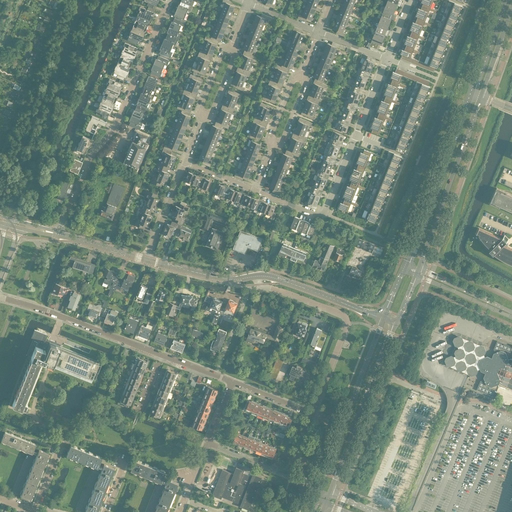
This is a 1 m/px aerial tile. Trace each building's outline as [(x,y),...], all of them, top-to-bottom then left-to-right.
[(159,1),(157,0),(144,0),(143,0),(142,3),(154,8),(157,2),(158,2),(159,1)] [(232,2),(227,0),(223,0),(223,1),(225,3),(223,8),(233,12),(235,6),(231,5),(232,2)] [(267,2),(265,5),(274,8),(275,5),(272,4),(273,0),(262,0),(263,0),(267,2)] [(318,3),(310,0),(307,0),(306,5),(316,9),(316,7),(318,3)] [(396,1),(392,0),(387,0),(386,6),(395,10),(397,4),(395,3),(396,1)] [(412,58),(410,63),(417,66),(433,72),(434,72),(434,71),(435,68),(437,68),(439,63),(440,61),(442,57),(443,55),(445,50),(445,48),(447,43),(448,41),(450,36),(451,34),(453,29),(454,27),(456,22),(457,20),(459,15),(459,13),(461,8),(462,6),(461,5),(457,4),(458,2),(459,0),(462,2),(464,2),(464,0),(450,0),(450,1),(449,0),(449,1),(450,1),(425,63),(424,62),(424,63),(418,60),(412,58)] [(427,0),(421,0),(421,2),(423,3),(422,6),(430,9),(430,8),(433,2),(427,0)] [(354,5),(344,1),(343,5),(340,4),(339,7),(342,8),(342,6),(352,10),(354,5)] [(181,5),(180,5),(179,5),(178,6),(176,11),(186,15),(188,10),(190,11),(192,6),(182,2),(181,5)] [(316,9),(306,5),(304,10),(314,14),(315,10),(318,11),(319,8),(316,7),(316,9)] [(342,6),(342,8),(340,12),(350,16),(352,10),(342,6)] [(395,10),(386,6),(383,13),(389,16),(390,14),(393,15),(395,10)] [(418,8),(417,12),(427,16),(429,10),(430,9),(422,6),(420,9),(418,8)] [(137,14),(137,15),(150,21),(151,19),(150,19),(153,12),(140,7),(139,10),(140,11),(139,14),(137,14)] [(233,12),(223,8),(221,14),(230,18),(231,16),(233,12)] [(314,14),(304,10),(302,16),(299,15),(298,18),(306,21),(307,18),(311,20),(314,14)] [(186,15),(176,11),(175,14),(175,15),(176,15),(175,16),(176,16),(175,19),(185,23),(186,20),(184,19),(186,15)] [(350,16),(340,12),(338,16),(338,17),(347,21),(350,16)] [(417,12),(415,16),(417,16),(416,20),(424,23),(425,22),(427,16),(417,12)] [(389,16),(383,13),(380,21),(389,25),(391,19),(389,19),(389,16)] [(230,18),(221,14),(218,19),(228,23),(230,19),(232,20),(233,17),(231,16),(230,18)] [(257,15),(254,21),(264,25),(266,19),(269,20),(270,17),(262,14),(261,16),(257,15)] [(150,21),(137,15),(136,16),(137,17),(135,23),(146,28),(149,21),(150,22),(150,21)] [(347,21),(338,17),(338,16),(336,15),(335,18),(337,19),(335,23),(345,27),(347,21)] [(174,22),(173,22),(172,22),(171,23),(170,26),(179,30),(181,26),(184,27),(185,23),(175,19),(174,22)] [(228,23),(218,19),(216,25),(226,29),(226,27),(228,23)] [(413,22),(411,26),(421,30),(424,24),(424,23),(416,20),(415,23),(413,22)] [(264,25),(254,21),(253,25),(250,24),(249,27),(252,28),(252,26),(262,30),(264,25)] [(389,25),(380,21),(377,28),(383,31),(384,29),(387,30),(389,25)] [(146,28),(135,23),(132,30),(130,30),(130,31),(144,37),(144,35),(143,35),(146,28)] [(345,27),(335,23),(333,29),(337,30),(336,33),(344,36),(345,33),(343,32),(345,27)] [(226,29),(216,25),(214,30),(224,34),(225,30),(228,31),(229,28),(226,27),(226,29)] [(170,26),(168,31),(168,32),(168,33),(169,33),(168,36),(178,41),(180,35),(178,34),(179,30),(170,26)] [(252,26),(252,28),(250,32),(260,36),(262,30),(252,26)] [(411,26),(410,29),(412,30),(411,33),(419,37),(419,36),(421,30),(411,26)] [(303,30),(294,27),(293,30),(296,31),(293,36),(303,40),(305,34),(301,33),(303,30)] [(383,31),(377,28),(374,36),(383,40),(385,35),(383,34),(383,31)] [(224,34),(214,30),(211,38),(211,39),(219,42),(220,39),(221,40),(224,34)] [(144,37),(130,31),(129,32),(131,33),(129,36),(128,36),(126,39),(139,44),(142,38),(143,38),(144,37)] [(260,36),(250,32),(248,36),(246,35),(245,38),(247,39),(248,37),(257,41),(260,36)] [(407,36),(406,39),(416,43),(418,38),(419,37),(411,33),(409,36),(407,36)] [(164,40),(162,44),(172,48),(173,45),(176,46),(178,41),(168,36),(167,39),(166,39),(165,40),(165,39),(164,40)] [(211,39),(211,38),(206,36),(204,40),(207,41),(204,46),(214,50),(216,46),(217,46),(219,42),(211,39)] [(303,40),(293,36),(291,42),(301,46),(301,44),(303,40)] [(383,40),(374,36),(371,43),(372,44),(370,47),(376,49),(378,44),(381,45),(383,40)] [(248,37),(247,39),(245,43),(255,47),(257,41),(248,37)] [(406,39),(404,43),(406,44),(405,47),(413,50),(414,49),(416,43),(406,39)] [(301,46),(291,42),(289,48),(299,51),(300,47),(303,48),(304,45),(301,44),(301,46)] [(327,43),(325,49),(335,53),(337,47),(339,48),(341,45),(332,42),(331,45),(327,43)] [(122,50),(121,51),(135,57),(136,55),(134,55),(137,48),(125,43),(123,46),(125,47),(123,50),(122,50)] [(245,50),(244,52),(252,55),(255,47),(245,43),(243,49),(245,50)] [(172,48),(162,44),(160,48),(160,49),(161,49),(161,50),(162,51),(161,54),(171,58),(173,53),(170,51),(172,48)] [(214,50),(204,46),(202,51),(200,50),(199,53),(212,59),(214,54),(212,54),(214,50)] [(402,49),(400,53),(402,54),(406,56),(410,58),(410,57),(413,51),(413,50),(405,47),(404,50),(402,49)] [(299,51),(289,48),(287,53),(296,57),(297,56),(299,51)] [(332,58),(335,53),(325,49),(323,53),(321,52),(320,55),(322,56),(323,55),(332,58)] [(135,57),(121,51),(121,52),(122,53),(119,59),(131,64),(133,58),(135,58),(135,57)] [(252,55),(244,52),(242,56),(243,57),(242,61),(251,65),(253,59),(256,60),(257,57),(252,55)] [(212,59),(199,53),(198,56),(200,57),(198,63),(207,66),(209,62),(210,63),(212,59)] [(296,57),(287,53),(284,59),(294,63),(296,58),(298,59),(299,57),(297,56),(296,57)] [(323,55),(322,56),(320,60),(330,64),(332,58),(323,55)] [(365,59),(363,64),(372,67),(374,62),(370,60),(371,57),(364,55),(363,58),(365,59)] [(155,60),(154,64),(163,68),(165,65),(167,66),(169,60),(159,56),(158,59),(157,59),(157,60),(157,59),(156,59),(156,60),(155,60)] [(131,64),(119,59),(116,66),(115,66),(115,67),(128,73),(129,71),(128,71),(131,64)] [(284,59),(281,67),(289,70),(290,68),(292,68),(294,63),(284,59)] [(328,70),(330,64),(320,60),(319,64),(317,63),(315,66),(318,67),(318,66),(328,70)] [(239,65),(237,69),(250,74),(251,71),(249,70),(251,65),(242,61),(240,65),(239,65)] [(206,71),(207,66),(198,63),(196,68),(193,67),(192,70),(194,71),(193,73),(194,73),(197,74),(197,72),(205,76),(207,71),(206,71)] [(166,69),(163,68),(154,64),(152,68),(152,69),(153,69),(152,70),(153,71),(152,74),(162,78),(166,69)] [(372,67),(363,64),(361,69),(359,68),(358,71),(364,74),(365,71),(370,73),(372,67)] [(289,70),(281,67),(276,65),(275,68),(277,69),(275,74),(285,78),(286,74),(287,74),(289,70)] [(318,66),(318,67),(316,71),(326,75),(328,70),(318,66)] [(128,73),(115,67),(114,68),(115,69),(114,72),(113,72),(111,75),(124,80),(127,74),(128,74),(128,73)] [(250,74),(237,69),(235,73),(237,73),(235,78),(244,81),(247,76),(249,77),(250,74)] [(315,78),(314,80),(322,84),(322,83),(326,75),(316,71),(314,77),(315,78)] [(364,74),(358,71),(357,74),(358,75),(356,80),(365,83),(367,78),(363,76),(364,74)] [(362,217),(367,219),(369,220),(375,223),(377,217),(378,215),(380,210),(381,208),(383,203),(384,201),(386,195),(387,193),(389,188),(390,186),(392,181),(393,179),(395,173),(396,171),(398,166),(399,164),(401,159),(402,157),(402,156),(400,156),(397,154),(398,153),(398,151),(402,152),(403,153),(404,152),(404,150),(406,145),(407,143),(409,138),(410,136),(412,130),(413,128),(415,123),(416,121),(418,116),(419,114),(421,108),(422,106),(424,101),(425,99),(427,94),(428,92),(430,86),(428,86),(429,83),(430,81),(413,74),(407,72),(405,76),(405,77),(410,79),(416,81),(416,82),(417,82),(391,147),(390,147),(391,148),(390,150),(389,151),(388,152),(389,152),(363,217),(362,217)] [(393,72),(391,77),(393,78),(391,81),(399,84),(399,83),(402,76),(402,75),(399,74),(395,72),(393,72)] [(202,84),(204,79),(196,76),(197,74),(194,73),(193,75),(190,74),(189,77),(191,78),(189,84),(199,88),(201,83),(202,84)] [(160,83),(161,80),(162,78),(152,74),(151,76),(150,76),(150,77),(149,77),(148,77),(146,81),(156,85),(157,82),(160,83)] [(285,78),(275,74),(273,80),(270,79),(269,82),(282,87),(284,83),(283,82),(285,78)] [(242,87),(244,81),(235,78),(233,82),(232,81),(230,86),(243,91),(245,88),(242,87)] [(107,86),(106,87),(120,93),(120,91),(119,91),(122,84),(110,79),(108,82),(109,83),(108,86),(107,86)] [(322,84),(314,80),(313,84),(314,85),(312,89),(322,93),(324,88),(326,89),(328,85),(322,83),(322,84)] [(365,83),(356,80),(354,85),(353,84),(351,87),(358,90),(359,87),(363,89),(365,83)] [(156,85),(146,81),(145,85),(145,86),(145,87),(146,88),(145,91),(155,95),(157,90),(154,89),(156,85)] [(388,83),(386,89),(395,92),(398,85),(399,84),(391,81),(390,84),(388,83)] [(282,87),(269,82),(268,85),(270,86),(268,91),(278,95),(280,91),(281,91),(282,87)] [(199,88),(189,84),(187,89),(185,88),(184,91),(197,96),(198,92),(197,92),(199,88)] [(120,93),(106,87),(106,88),(107,89),(104,95),(115,100),(118,94),(119,94),(120,93)] [(358,90),(351,87),(350,90),(352,91),(350,96),(359,100),(361,94),(357,92),(358,90)] [(309,93),(308,97),(321,102),(322,99),(320,98),(322,93),(312,89),(310,93),(309,93)] [(386,89),(384,94),(386,95),(385,98),(392,101),(392,100),(395,92),(386,89)] [(228,94),(226,99),(236,102),(238,97),(241,98),(242,95),(229,90),(227,94),(228,94)] [(151,103),(155,95),(145,91),(144,94),(143,93),(142,94),(141,94),(139,98),(151,103)] [(197,96),(184,91),(182,94),(185,95),(183,100),(192,104),(194,100),(195,100),(197,96)] [(278,95),(268,91),(266,96),(264,95),(262,99),(276,104),(277,100),(276,99),(278,95)] [(115,100),(104,95),(101,102),(100,102),(99,103),(113,109),(114,107),(112,107),(115,100)] [(359,100),(350,96),(348,101),(346,100),(345,103),(351,106),(352,103),(357,105),(359,100)] [(321,102),(308,97),(306,101),(307,102),(305,106),(315,110),(317,104),(320,105),(321,102)] [(148,112),(151,103),(139,98),(137,102),(137,103),(138,103),(138,104),(139,105),(138,108),(148,112)] [(381,100),(379,105),(388,109),(391,102),(392,101),(385,98),(383,101),(381,100)] [(224,102),(222,107),(235,112),(236,109),(234,108),(236,102),(226,99),(225,103),(224,102)] [(192,104),(183,100),(180,106),(178,105),(177,108),(182,110),(190,113),(192,109),(190,109),(192,104)] [(262,107),(260,112),(269,116),(271,112),(272,112),(274,108),(261,102),(260,106),(262,107)] [(108,118),(111,110),(113,110),(113,109),(99,103),(99,104),(100,105),(98,108),(97,108),(96,111),(103,114),(102,115),(102,118),(105,119),(106,117),(108,118)] [(351,106),(345,103),(344,106),(345,107),(343,112),(352,116),(355,110),(350,109),(351,106)] [(379,105),(377,111),(379,111),(378,115),(385,118),(386,117),(388,109),(379,105)] [(313,115),(315,110),(305,106),(304,110),(303,110),(301,114),(314,119),(315,116),(313,115)] [(235,112),(222,107),(220,111),(221,111),(220,115),(229,119),(232,114),(234,115),(235,112)] [(134,111),(133,111),(133,112),(132,115),(141,119),(143,116),(145,117),(148,112),(138,108),(136,111),(135,110),(135,111),(134,111)] [(182,110),(179,118),(188,122),(191,116),(189,116),(190,113),(182,110)] [(269,116),(260,112),(258,117),(255,116),(254,119),(267,125),(269,121),(268,120),(269,116)] [(352,116),(343,112),(341,117),(340,116),(338,119),(345,122),(346,119),(350,121),(352,116)] [(141,119),(132,115),(130,119),(130,120),(130,121),(131,121),(131,122),(132,122),(130,125),(140,129),(142,126),(139,125),(141,119)] [(217,119),(215,123),(223,126),(223,127),(228,129),(230,125),(227,125),(229,119),(220,115),(218,120),(217,119)] [(375,117),(373,122),(382,126),(385,119),(385,118),(378,115),(377,118),(375,117)] [(97,126),(99,123),(105,126),(107,123),(92,116),(90,120),(86,129),(86,130),(95,134),(94,133),(96,130),(93,129),(94,126),(93,126),(94,123),(97,126)] [(188,122),(179,118),(176,124),(186,128),(187,126),(188,122)] [(299,123),(297,127),(307,131),(309,125),(311,126),(312,123),(299,118),(298,122),(299,123)] [(267,125),(254,119),(253,122),(255,123),(253,129),(263,133),(264,128),(266,129),(267,125)] [(345,122),(338,119),(337,122),(339,123),(337,128),(346,132),(348,126),(344,125),(345,122)] [(373,122),(370,127),(373,128),(371,131),(371,132),(378,135),(382,126),(373,122)] [(213,125),(210,131),(220,135),(223,127),(223,126),(215,123),(214,126),(213,125)] [(186,128),(176,124),(174,129),(184,133),(185,129),(188,130),(189,127),(187,126),(186,128)] [(294,131),(293,135),(306,140),(307,137),(304,136),(307,131),(297,127),(295,131),(294,131)] [(184,133),(174,129),(172,135),(182,139),(182,137),(184,133)] [(263,133),(253,129),(251,134),(249,133),(247,136),(252,138),(260,141),(262,137),(261,137),(263,133)] [(220,135),(210,131),(209,135),(206,134),(205,137),(207,138),(208,136),(218,140),(220,135)] [(124,162),(138,168),(149,143),(146,142),(148,137),(137,132),(134,139),(133,141),(133,142),(124,162)] [(342,142),(344,136),(333,132),(331,137),(330,140),(337,143),(338,140),(342,142)] [(182,139),(172,135),(170,140),(179,144),(181,140),(183,141),(185,138),(182,137),(182,139)] [(292,139),(290,144),(300,148),(302,142),(304,143),(306,140),(293,135),(291,139),(292,139)] [(89,145),(88,145),(90,139),(83,136),(81,142),(80,142),(79,142),(79,143),(78,143),(78,144),(78,145),(79,146),(76,151),(81,153),(84,147),(85,147),(86,147),(87,147),(88,147),(89,145)] [(208,136),(207,138),(206,142),(215,146),(218,140),(208,136)] [(252,138),(249,147),(259,150),(261,145),(259,144),(260,141),(252,138)] [(179,144),(170,140),(167,146),(165,145),(164,148),(172,152),(173,149),(177,150),(179,144)] [(340,147),(336,145),(337,143),(330,140),(329,143),(328,143),(326,148),(338,152),(340,147)] [(215,146),(206,142),(204,146),(202,145),(201,148),(203,149),(204,148),(213,151),(215,146)] [(287,147),(286,152),(294,155),(299,157),(300,154),(298,153),(300,148),(290,144),(289,148),(287,147)] [(259,150),(249,147),(247,152),(257,156),(257,155),(259,150)] [(171,155),(172,152),(164,148),(161,154),(166,156),(165,158),(174,162),(176,157),(171,155)] [(204,148),(203,149),(201,153),(211,157),(213,151),(204,148)] [(336,158),(338,152),(326,148),(324,153),(325,153),(324,156),(330,159),(331,156),(336,158)] [(361,152),(359,157),(368,161),(371,152),(364,149),(364,150),(363,153),(361,152)] [(257,156),(247,152),(245,158),(254,162),(256,157),(258,158),(259,156),(257,155),(257,156)] [(283,153),(281,159),(290,163),(294,155),(286,152),(285,154),(283,153)] [(203,161),(202,163),(210,167),(211,164),(209,163),(211,157),(201,153),(199,159),(203,161)] [(329,161),(330,159),(324,156),(322,159),(324,160),(322,165),(331,168),(333,163),(329,161)] [(359,157),(356,162),(359,163),(357,166),(364,169),(365,168),(368,161),(359,157)] [(172,168),(174,162),(165,158),(164,161),(161,160),(159,164),(157,163),(157,165),(159,166),(167,169),(169,166),(172,168)] [(254,162),(245,158),(242,163),(252,167),(253,166),(254,162)] [(69,170),(77,174),(82,162),(74,159),(69,170)] [(290,163),(281,159),(279,163),(277,162),(276,165),(278,166),(279,165),(288,169),(290,163)] [(252,167),(242,163),(240,169),(250,173),(252,169),(254,169),(255,167),(253,166),(252,167)] [(279,165),(278,166),(276,170),(286,174),(288,169),(279,165)] [(331,168),(322,165),(320,170),(318,169),(317,172),(324,175),(325,172),(329,174),(331,168)] [(170,173),(166,172),(167,169),(159,166),(157,171),(159,172),(158,175),(167,179),(170,173)] [(354,169),(352,174),(361,178),(364,170),(364,169),(357,166),(356,169),(354,169)] [(250,173),(240,169),(238,174),(235,173),(234,176),(242,180),(244,177),(248,179),(250,173)] [(286,174),(276,170),(275,175),(272,174),(271,176),(274,177),(274,176),(284,180),(286,174)] [(186,178),(184,177),(181,183),(184,184),(185,182),(191,184),(195,174),(189,172),(187,175),(186,178)] [(323,177),(324,175),(317,172),(316,175),(318,176),(316,181),(325,185),(327,179),(323,177)] [(199,176),(195,174),(191,184),(196,186),(195,188),(198,190),(203,176),(199,175),(199,176)] [(352,174),(350,179),(352,180),(351,183),(358,186),(358,185),(361,178),(352,174)] [(167,179),(158,175),(157,178),(154,177),(152,183),(161,186),(162,183),(165,184),(167,179)] [(207,178),(203,176),(198,190),(201,191),(202,189),(207,191),(211,181),(207,179),(207,178)] [(274,176),(274,177),(272,182),(282,185),(284,180),(274,176)] [(63,183),(57,198),(63,201),(65,196),(67,197),(73,184),(64,180),(63,183)] [(325,185),(316,181),(314,186),(312,185),(311,188),(317,191),(318,188),(323,190),(325,185)] [(273,189),(272,192),(281,195),(282,192),(279,191),(282,185),(272,182),(269,187),(273,189)] [(112,219),(124,188),(114,184),(111,183),(107,192),(111,194),(105,207),(103,206),(101,210),(100,215),(112,219)] [(347,185),(345,191),(354,194),(357,187),(358,186),(351,183),(349,186),(347,185)] [(220,198),(223,199),(228,186),(224,185),(224,186),(219,184),(215,194),(221,196),(220,198)] [(232,188),(228,186),(223,199),(226,201),(227,199),(232,201),(236,191),(232,189),(232,188)] [(316,194),(317,191),(311,188),(310,191),(311,192),(309,197),(318,201),(320,195),(316,194)] [(511,196),(510,196),(507,195),(507,193),(496,188),(493,195),(493,196),(489,203),(501,208),(501,207),(506,209),(511,211),(511,196)] [(159,199),(156,198),(157,195),(158,192),(153,190),(152,193),(148,191),(146,197),(149,198),(148,201),(157,205),(159,199)] [(240,193),(236,191),(232,201),(237,203),(237,205),(240,206),(245,193),(241,191),(240,193)] [(345,191),(343,196),(345,197),(344,200),(351,203),(351,202),(354,194),(345,191)] [(249,195),(245,193),(240,206),(243,207),(243,205),(249,207),(253,198),(248,196),(249,195)] [(318,201),(309,197),(307,202),(305,201),(304,205),(311,207),(312,204),(316,206),(318,201)] [(257,199),(253,198),(249,207),(254,210),(253,212),(256,213),(262,200),(257,198),(257,199)] [(266,201),(262,200),(256,213),(259,214),(260,212),(265,214),(269,204),(265,203),(266,201)] [(340,202),(338,208),(348,211),(351,204),(351,203),(344,200),(343,203),(340,202)] [(144,203),(142,208),(150,212),(152,209),(155,210),(157,205),(148,201),(147,204),(144,203)] [(180,204),(179,207),(176,206),(173,211),(183,215),(184,212),(187,213),(189,207),(180,204)] [(275,207),(269,204),(265,214),(271,216),(270,218),(273,220),(276,214),(273,212),(275,207)] [(150,212),(142,208),(139,213),(142,215),(141,218),(150,221),(153,216),(149,215),(150,212)] [(173,211),(171,217),(175,218),(173,221),(175,222),(182,225),(184,219),(181,218),(183,215),(173,211)] [(209,213),(209,216),(214,217),(213,221),(225,225),(228,219),(209,213)] [(213,221),(214,217),(209,216),(206,215),(202,226),(210,229),(213,221)] [(302,220),(301,220),(300,220),(299,219),(300,218),(295,216),(291,227),(301,231),(305,221),(304,220),(303,220),(302,220)] [(150,221),(141,218),(140,221),(137,219),(135,225),(144,229),(145,225),(148,227),(150,221)] [(312,236),(316,225),(312,223),(311,224),(310,224),(310,223),(309,222),(308,222),(307,221),(305,221),(301,231),(312,236)] [(179,224),(173,222),(172,222),(170,225),(167,224),(163,234),(170,237),(173,230),(176,232),(179,224)] [(182,226),(179,224),(176,232),(179,233),(178,236),(188,240),(192,230),(182,226)] [(208,240),(206,245),(217,249),(223,232),(213,228),(209,237),(208,240)] [(477,235),(477,236),(479,239),(481,242),(484,245),(486,248),(490,251),(489,251),(493,255),(494,254),(497,257),(500,259),(503,261),(507,262),(510,264),(511,264),(511,248),(507,247),(507,246),(507,243),(506,242),(509,240),(505,236),(502,238),(479,228),(476,234),(477,234),(479,235),(479,236),(478,236),(477,235)] [(238,251),(239,252),(240,251),(245,254),(248,247),(258,251),(260,246),(261,245),(261,244),(263,239),(240,230),(233,249),(238,251)] [(311,265),(313,266),(324,270),(334,246),(326,243),(318,260),(316,259),(315,261),(312,260),(311,265)] [(283,244),(282,247),(281,249),(280,248),(278,254),(285,257),(286,255),(288,255),(288,254),(288,253),(289,253),(290,253),(292,254),(295,248),(283,244)] [(383,249),(370,244),(367,250),(380,255),(383,249)] [(306,253),(297,249),(295,248),(292,254),(295,255),(296,256),(296,257),(295,258),(297,259),(296,261),(302,264),(305,258),(304,258),(306,253)] [(344,251),(338,249),(334,258),(340,261),(344,251)] [(70,257),(69,261),(74,263),(73,267),(88,271),(88,272),(89,272),(89,270),(93,271),(92,273),(93,273),(95,265),(70,257)] [(113,291),(118,280),(118,279),(116,278),(118,274),(114,272),(115,272),(106,268),(107,266),(104,265),(102,268),(105,271),(103,275),(108,277),(107,280),(105,279),(103,283),(111,287),(109,291),(107,296),(110,297),(110,296),(111,296),(111,295),(113,291)] [(353,276),(359,278),(361,271),(357,269),(358,269),(356,268),(356,269),(352,267),(349,274),(350,275),(350,276),(352,276),(353,276)] [(120,281),(118,280),(113,291),(115,292),(116,289),(120,291),(121,287),(128,290),(130,286),(131,286),(135,277),(128,274),(126,279),(125,278),(124,279),(121,278),(120,281)] [(67,294),(69,289),(65,287),(65,286),(61,284),(60,285),(58,284),(56,287),(54,293),(59,294),(62,296),(63,293),(67,294)] [(145,286),(141,284),(137,296),(137,297),(141,299),(143,298),(148,287),(145,286)] [(155,290),(150,302),(157,305),(158,303),(159,303),(161,304),(163,300),(165,301),(167,297),(169,294),(168,294),(169,290),(164,288),(163,290),(162,291),(159,290),(159,291),(155,290)] [(73,309),(75,310),(81,295),(74,292),(73,295),(71,295),(70,300),(71,300),(68,307),(72,308),(71,309),(73,309)] [(148,303),(152,294),(147,292),(143,301),(148,303)] [(180,310),(183,303),(191,305),(191,306),(195,307),(196,305),(196,306),(198,298),(192,297),(193,296),(188,295),(188,296),(182,295),(180,303),(179,307),(170,303),(165,313),(173,317),(175,312),(174,311),(175,308),(180,310)] [(215,314),(212,322),(217,324),(221,311),(218,310),(220,308),(221,305),(221,304),(222,302),(217,299),(216,298),(215,298),(214,298),(213,298),(211,303),(208,302),(206,309),(206,310),(206,311),(207,311),(207,310),(208,310),(213,312),(213,313),(215,314)] [(89,315),(88,316),(91,317),(92,316),(97,318),(99,315),(100,315),(102,308),(100,307),(101,305),(100,305),(99,305),(98,305),(97,305),(96,305),(96,306),(94,305),(95,302),(91,301),(91,300),(90,303),(89,303),(87,308),(88,308),(87,309),(86,309),(85,314),(85,313),(87,314),(89,315)] [(226,309),(225,311),(228,313),(229,311),(233,312),(237,304),(232,302),(233,301),(230,300),(229,301),(225,309),(226,309)] [(111,311),(105,308),(103,314),(106,316),(104,321),(111,324),(113,320),(114,320),(116,315),(117,315),(118,312),(112,309),(111,311)] [(443,308),(415,374),(431,381),(437,383),(443,386),(442,388),(444,389),(460,396),(462,391),(463,390),(466,388),(476,392),(479,393),(493,399),(494,396),(483,391),(485,388),(496,393),(499,386),(498,384),(499,382),(499,381),(498,380),(499,379),(501,380),(502,377),(498,376),(499,374),(498,374),(497,372),(497,371),(498,368),(499,367),(501,366),(502,367),(502,365),(507,367),(507,365),(505,364),(506,362),(507,362),(507,360),(508,360),(510,358),(511,354),(511,352),(502,348),(504,345),(511,347),(511,336),(509,335),(471,319),(467,317),(443,308)] [(125,328),(125,330),(131,332),(131,333),(131,332),(133,333),(134,333),(137,324),(128,320),(126,327),(125,327),(125,328)] [(247,340),(252,342),(253,338),(259,340),(258,341),(263,342),(265,337),(278,342),(281,334),(275,331),(273,336),(263,332),(263,331),(255,328),(254,330),(245,326),(247,322),(247,321),(243,331),(249,333),(248,335),(248,336),(247,340)] [(298,322),(296,324),(293,333),(294,333),(293,335),(297,336),(298,334),(301,336),(302,333),(305,333),(305,332),(306,331),(306,330),(306,329),(305,328),(306,325),(302,324),(302,322),(299,321),(298,322)] [(278,325),(275,331),(281,334),(283,327),(278,325)] [(148,339),(152,329),(142,326),(140,331),(139,331),(139,332),(138,335),(148,339)] [(317,328),(315,334),(311,344),(316,346),(317,343),(322,346),(324,340),(325,340),(326,337),(326,335),(321,333),(322,330),(317,328)] [(210,349),(210,350),(219,352),(220,349),(220,350),(221,346),(227,332),(219,329),(217,334),(218,335),(217,338),(216,338),(216,340),(216,341),(213,340),(212,344),(211,345),(211,347),(210,349)] [(46,334),(36,330),(34,330),(31,338),(34,339),(34,340),(33,340),(37,342),(36,346),(35,346),(31,358),(16,396),(15,398),(12,405),(13,405),(21,409),(22,407),(25,408),(27,403),(25,402),(41,361),(44,362),(45,362),(46,362),(46,363),(45,363),(46,363),(47,362),(58,366),(59,365),(64,367),(63,368),(75,373),(76,372),(80,374),(80,375),(92,380),(92,378),(95,379),(101,365),(55,346),(55,344),(45,340),(45,342),(43,341),(46,334)] [(154,341),(164,345),(165,342),(166,342),(167,339),(166,339),(168,336),(158,332),(159,330),(154,341)] [(182,352),(186,344),(181,342),(182,340),(180,339),(179,341),(174,339),(170,348),(182,352)] [(136,360),(134,364),(145,368),(147,361),(136,357),(135,360),(136,360)] [(145,368),(134,364),(132,370),(142,374),(145,368)] [(292,366),(289,374),(291,374),(289,379),(294,381),(295,376),(297,377),(297,376),(302,378),(301,379),(307,381),(310,374),(307,373),(307,372),(300,369),(301,367),(297,365),(296,367),(292,366)] [(142,374),(132,370),(129,376),(140,380),(142,374)] [(165,376),(175,380),(177,374),(178,374),(177,373),(177,374),(168,370),(167,370),(168,370),(165,376)] [(140,380),(129,376),(127,382),(137,386),(140,380)] [(163,382),(173,386),(175,380),(175,381),(175,380),(165,376),(163,382)] [(137,386),(127,382),(125,388),(135,392),(137,386)] [(160,388),(170,392),(171,392),(170,392),(172,386),(173,387),(173,386),(163,382),(162,382),(163,383),(161,388),(160,388)] [(208,386),(208,387),(206,392),(215,396),(216,394),(217,394),(218,392),(217,392),(218,390),(208,386)] [(135,392),(125,388),(122,394),(133,398),(135,392)] [(158,394),(168,398),(170,392),(170,393),(170,392),(160,388),(160,389),(158,394)] [(215,396),(206,392),(204,398),(213,401),(214,400),(215,400),(215,398),(215,397),(215,396)] [(133,398),(122,394),(120,401),(130,405),(133,398)] [(156,400),(155,400),(166,404),(168,399),(168,398),(158,394),(158,395),(156,400)] [(213,401),(204,398),(202,403),(211,407),(212,405),(213,403),(213,401)] [(153,406),(163,410),(165,405),(166,404),(155,400),(155,401),(153,406)] [(247,407),(246,410),(252,412),(256,402),(252,401),(252,402),(250,401),(249,404),(247,403),(246,407),(247,407)] [(260,404),(256,402),(252,412),(257,415),(261,405),(259,405),(260,404)] [(210,408),(211,407),(202,403),(201,406),(198,405),(197,408),(199,409),(209,413),(209,411),(210,411),(211,409),(210,408)] [(263,406),(261,405),(257,415),(263,417),(267,407),(263,405),(263,406)] [(151,413),(154,415),(160,417),(161,417),(160,417),(163,411),(163,410),(153,406),(153,407),(151,413),(150,413),(151,413)] [(271,408),(267,407),(263,417),(268,419),(272,410),(271,409),(271,408)] [(208,414),(209,413),(199,409),(197,414),(206,418),(207,417),(208,416),(209,415),(208,414)] [(274,411),(272,410),(268,419),(274,421),(278,411),(274,410),(274,411)] [(282,413),(278,411),(274,421),(280,424),(283,414),(282,414),(282,413)] [(206,418),(197,414),(195,413),(192,419),(195,420),(204,424),(205,422),(206,422),(206,420),(206,419),(206,418)] [(285,415),(283,414),(280,424),(285,426),(287,422),(289,417),(288,416),(288,415),(285,414),(285,415)] [(204,425),(204,424),(195,420),(193,426),(202,430),(203,428),(204,426),(204,425)] [(28,441),(14,435),(4,431),(1,440),(24,450),(28,441)] [(234,444),(238,445),(242,435),(237,433),(235,436),(234,435),(233,439),(234,440),(233,442),(235,443),(234,444)] [(248,437),(242,435),(238,445),(242,447),(242,446),(244,447),(248,437)] [(253,440),(248,437),(244,447),(246,448),(249,450),(253,440)] [(253,440),(249,450),(253,451),(253,450),(255,451),(259,442),(253,440)] [(36,444),(30,442),(28,441),(24,450),(32,453),(36,444)] [(264,444),(259,442),(255,451),(257,452),(260,454),(264,444)] [(264,444),(260,454),(264,456),(265,455),(266,455),(270,446),(264,444)] [(86,451),(80,449),(70,445),(66,456),(81,462),(86,451)] [(276,449),(270,446),(266,455),(268,456),(268,457),(272,459),(272,458),(276,449)] [(49,454),(39,450),(39,449),(32,465),(43,469),(49,454)] [(101,458),(86,451),(81,462),(97,468),(101,458)] [(135,460),(134,464),(131,470),(147,476),(151,466),(135,460)] [(114,468),(104,464),(98,479),(108,484),(114,468)] [(43,469),(32,465),(26,480),(36,485),(43,469)] [(164,472),(151,466),(147,476),(162,483),(163,479),(164,472)] [(240,507),(249,510),(262,478),(253,474),(252,476),(243,473),(244,471),(236,467),(233,474),(222,469),(212,495),(221,499),(222,497),(241,504),(240,507)] [(108,484),(98,479),(91,495),(102,499),(108,484)] [(179,483),(169,479),(163,494),(173,499),(179,483)] [(36,485),(26,480),(20,496),(21,496),(20,497),(22,498),(23,497),(30,500),(36,485)] [(167,511),(173,499),(163,494),(156,510),(161,511),(167,511)] [(96,511),(102,499),(91,495),(85,511),(88,511),(96,511)]
